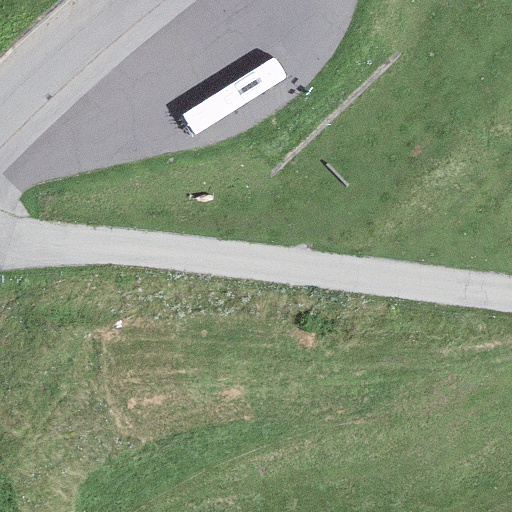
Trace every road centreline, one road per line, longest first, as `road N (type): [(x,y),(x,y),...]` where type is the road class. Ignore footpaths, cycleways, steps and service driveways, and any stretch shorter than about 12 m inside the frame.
road 1 (residential): [(0,238),(511,297)]
road 2 (tertiary): [(0,105),(121,0)]
